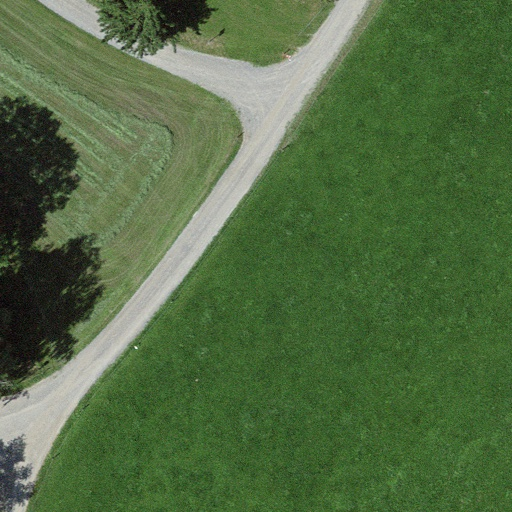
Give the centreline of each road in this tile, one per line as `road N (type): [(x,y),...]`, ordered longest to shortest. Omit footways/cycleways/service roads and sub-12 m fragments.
road 1 (residential): [(352,0),(181,258),(98,360),(26,428)]
road 2 (track): [(284,109),(54,0)]
